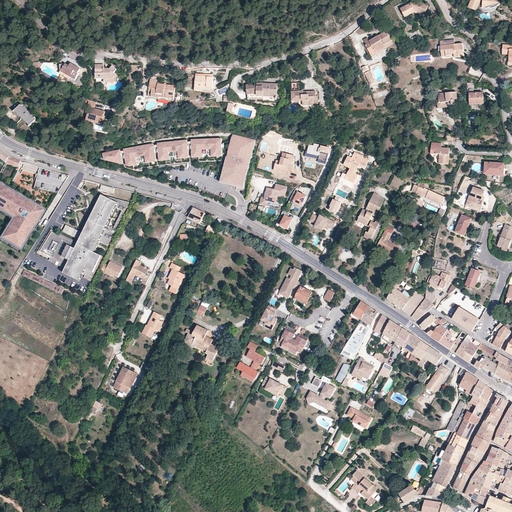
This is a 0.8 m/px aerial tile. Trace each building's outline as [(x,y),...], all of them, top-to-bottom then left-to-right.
[(499,2),(497,0),(470,0),(468,7),(476,10),(478,8),(482,7),(488,7),(487,6),(490,6),(490,7),(493,7),(496,6),(498,4),(499,2)] [(428,6),(417,1),(411,4),(401,9),(405,18),(415,13),(414,10),(425,14),(428,6)] [(393,44),(385,31),(369,40),(367,37),(363,40),(366,45),(364,46),(370,57),(371,58),(386,50),(385,48),(393,44)] [(129,38),(106,35),(104,50),(127,53),(129,38)] [(463,43),(455,44),(454,39),(449,40),(440,41),(440,51),(441,57),(445,56),(452,56),(452,54),(454,54),(454,57),(464,56),(463,43)] [(511,45),(503,45),(502,52),(502,54),(509,55),(509,65),(511,65),(511,45)] [(79,69),(74,66),(74,68),(70,65),(69,66),(65,64),(65,65),(64,64),(60,65),(60,67),(63,69),(63,70),(66,72),(65,74),(71,77),(71,76),(75,79),(78,74),(77,73),(79,69)] [(114,74),(117,71),(112,67),(110,70),(108,69),(104,69),(104,67),(96,67),(96,79),(104,79),(112,79),(116,76),(114,74)] [(372,76),(370,71),(365,74),(370,84),(374,83),(371,77),(372,76)] [(212,88),(213,75),(196,74),(195,91),(202,91),(202,87),(212,88)] [(151,79),(150,87),(153,88),(152,91),(149,91),(148,96),(152,96),(151,99),(174,102),(176,87),(157,84),(157,80),(151,79)] [(477,88),(477,83),(467,83),(467,88),(469,88),(469,91),(474,91),(474,88),(477,88)] [(276,96),(277,85),(264,84),(263,84),(257,84),(257,87),(253,87),(253,85),(246,86),(248,95),(257,94),(257,97),(263,97),(264,95),(276,96)] [(315,95),(315,91),(306,91),(306,92),(303,92),(303,91),(291,91),(291,101),(302,101),(302,105),(313,105),(313,103),(317,103),(317,95),(315,95)] [(438,95),(439,103),(442,102),(442,106),(448,106),(448,108),(453,107),(453,104),(457,104),(456,100),(458,99),(457,92),(440,93),(440,95),(438,95)] [(483,104),(483,92),(469,92),(469,104),(483,104)] [(94,109),(96,103),(89,101),(87,107),(90,108),(94,109)] [(35,118),(22,105),(21,105),(20,105),(19,106),(19,107),(20,108),(21,109),(16,113),(27,124),(32,119),(32,120),(33,121),(34,121),(35,121),(36,120),(36,119),(35,118)] [(94,109),(90,108),(86,120),(93,122),(93,120),(102,123),(106,113),(94,109)] [(226,176),(230,158),(233,159),(234,154),(231,154),(235,137),(233,136),(223,176),(226,176)] [(244,185),(255,142),(253,141),(254,140),(243,137),(243,139),(235,137),(231,154),(234,154),(233,159),(230,158),(226,176),(225,180),(227,181),(229,181),(235,183),(244,185)] [(222,154),(221,138),(191,140),(191,155),(198,155),(207,154),(215,154),(222,154)] [(188,143),(187,140),(157,143),(158,158),(165,158),(173,157),(182,156),(189,155),(188,143)] [(227,181),(225,180),(226,176),(223,176),(221,182),(244,188),(256,142),(256,140),(254,140),(253,141),(255,142),(244,185),(235,183),(229,181),(227,181)] [(313,145),(309,144),(307,151),(305,150),(304,156),(318,159),(317,162),(326,164),(330,147),(314,143),(313,145)] [(449,148),(441,148),(442,143),(440,143),(433,143),(431,143),(431,146),(431,154),(440,154),(439,164),(448,164),(449,148)] [(156,159),(153,144),(124,149),(127,164),(132,163),(141,162),(150,160),(156,159)] [(292,165),(294,156),(291,155),(293,149),(283,146),(281,153),(283,154),(280,165),(276,164),(274,171),(278,172),(279,170),(288,172),(290,164),(292,165)] [(0,158),(5,163),(6,162),(9,157),(5,154),(0,149),(0,158)] [(123,165),(121,150),(103,154),(105,160),(113,162),(122,165),(123,165)] [(354,152),(353,155),(354,156),(353,159),(351,158),(348,156),(345,161),(349,163),(347,167),(350,169),(347,175),(344,179),(354,184),(359,175),(356,173),(360,166),(365,168),(369,160),(363,157),(363,156),(354,152)] [(17,166),(20,160),(9,157),(6,162),(17,166)] [(503,175),(504,163),(485,162),(484,174),(503,175)] [(290,175),(292,165),(290,164),(288,172),(279,170),(278,172),(290,175)] [(0,212),(10,219),(0,237),(0,240),(20,253),(39,225),(48,210),(7,185),(0,180),(0,212)] [(115,188),(101,184),(100,189),(113,193),(115,188)] [(285,197),(287,187),(276,184),(275,190),(267,188),(265,198),(262,197),(260,204),(267,206),(268,201),(273,202),(277,199),(278,196),(285,197)] [(412,193),(410,192),(408,196),(414,199),(416,195),(422,197),(425,198),(425,199),(439,206),(440,204),(442,205),(445,199),(424,189),(424,190),(419,188),(416,195),(412,193)] [(483,198),(485,192),(474,188),(471,197),(470,196),(466,206),(476,209),(480,210),(485,198),(483,198)] [(305,196),(298,193),(293,202),(300,206),(305,196)] [(377,216),(384,200),(378,197),(379,195),(374,193),(367,207),(368,208),(366,211),(363,210),(357,221),(367,226),(372,214),(377,216)] [(109,246),(130,202),(101,194),(81,232),(78,239),(76,243),(93,251),(98,241),(109,246)] [(234,197),(227,194),(224,199),(232,204),(233,204),(236,206),(236,205),(236,204),(236,202),(236,201),(235,199),(235,198),(234,197)] [(342,199),(336,196),(334,199),(332,198),(329,206),(330,207),(329,209),(335,212),(342,199)] [(205,213),(193,207),(188,217),(200,221),(201,221),(205,213)] [(171,222),(173,217),(169,216),(153,210),(150,220),(166,226),(167,221),(171,222)] [(285,211),(283,210),(281,214),(284,215),(279,225),(287,229),(292,219),(287,217),(289,213),(285,211)] [(328,219),(321,215),(319,217),(316,215),(312,221),(316,223),(315,226),(321,228),(321,227),(323,228),(324,227),(327,229),(328,228),(332,230),(335,223),(331,221),(331,222),(327,220),(328,219)] [(470,223),(471,219),(462,216),(456,232),(465,236),(470,223)] [(371,239),(379,222),(376,221),(375,222),(372,221),(369,227),(370,228),(368,233),(366,231),(364,237),(368,239),(369,237),(371,239)] [(497,245),(502,247),(508,249),(511,237),(511,226),(505,224),(504,227),(497,245)] [(78,239),(81,232),(66,225),(62,232),(78,239)] [(206,230),(213,234),(216,228),(208,225),(206,230)] [(395,256),(400,246),(388,240),(395,229),(387,225),(385,229),(387,230),(387,231),(386,231),(377,247),(377,248),(377,249),(378,250),(379,252),(381,251),(382,251),(383,250),(395,256)] [(91,281),(103,257),(93,251),(76,243),(52,232),(40,251),(51,257),(49,261),(64,268),(62,272),(80,280),(82,276),(91,281)] [(149,270),(140,265),(142,262),(137,260),(127,281),(132,283),(136,275),(144,279),(142,283),(146,285),(152,274),(148,272),(149,270)] [(123,267),(111,261),(108,266),(105,264),(101,271),(105,273),(106,271),(112,274),(119,278),(123,267)] [(178,289),(185,274),(179,271),(181,267),(173,263),(170,268),(173,269),(169,277),(171,278),(168,284),(172,286),(178,289)] [(294,288),(297,290),(301,283),(297,281),(302,271),(294,267),(293,270),(291,269),(288,274),(291,276),(290,279),(287,278),(280,291),(286,293),(284,297),(288,299),(294,288)] [(474,288),(480,272),(472,269),(466,285),(474,288)] [(433,274),(429,282),(430,282),(430,285),(437,288),(438,286),(444,288),(450,275),(442,272),(440,277),(433,274)] [(416,291),(410,299),(396,289),(399,285),(395,283),(387,299),(393,303),(396,305),(399,307),(402,309),(412,316),(426,299),(416,291)] [(457,289),(452,285),(448,294),(450,295),(457,289)] [(306,304),(313,292),(300,286),(294,298),(296,299),(293,304),(302,309),(305,303),(306,304)] [(330,302),(334,293),(328,290),(323,299),(330,302)] [(426,299),(432,303),(436,297),(427,290),(426,299)] [(433,307),(435,305),(432,303),(426,299),(412,316),(418,320),(433,307)] [(361,302),(361,301),(353,314),(361,319),(369,306),(366,304),(361,302)] [(209,308),(202,304),(198,313),(204,316),(209,308)] [(276,311),(277,309),(268,305),(266,308),(260,320),(261,320),(259,323),(263,325),(263,326),(270,330),(273,325),(276,318),(274,317),(276,313),(275,312),(276,311)] [(378,312),(369,306),(361,319),(371,326),(374,319),(378,312)] [(471,331),(479,320),(459,307),(452,319),(471,331)] [(155,312),(153,317),(154,318),(150,327),(148,326),(148,325),(143,334),(152,339),(156,330),(159,332),(164,322),(160,320),(163,316),(155,312)] [(390,321),(382,315),(379,322),(375,331),(382,336),(390,321)] [(436,319),(432,315),(420,325),(425,330),(432,324),(434,322),(436,320),(436,319)] [(438,318),(436,319),(436,320),(434,322),(438,327),(441,325),(442,325),(443,325),(444,324),(447,321),(443,319),(441,321),(438,318)] [(391,321),(390,321),(382,336),(382,337),(382,338),(394,346),(395,345),(396,342),(403,329),(391,321)] [(370,328),(360,322),(341,354),(354,360),(370,328)] [(441,325),(438,327),(435,328),(427,333),(440,342),(448,330),(449,329),(448,328),(449,326),(452,324),(448,322),(448,324),(444,326),(443,325),(442,325),(441,325)] [(505,326),(501,323),(495,328),(500,331),(505,326)] [(213,340),(209,338),(208,339),(205,338),(206,336),(208,331),(197,325),(193,332),(192,335),(196,337),(192,344),(196,346),(198,343),(208,349),(207,351),(205,355),(207,357),(206,360),(212,363),(221,346),(216,343),(215,346),(211,344),(213,340)] [(511,330),(505,326),(500,331),(497,336),(505,340),(511,330)] [(292,338),(296,332),(287,327),(279,342),(282,344),(281,346),(295,354),(297,351),(300,353),(308,338),(299,333),(295,340),(292,338)] [(406,330),(403,329),(396,342),(395,345),(403,350),(404,347),(411,334),(409,333),(406,330)] [(452,334),(448,330),(440,342),(450,349),(457,339),(451,335),(452,334)] [(192,344),(196,337),(192,335),(189,333),(184,342),(192,346),(192,344)] [(412,335),(411,334),(404,347),(403,350),(408,353),(406,357),(409,359),(412,356),(421,341),(417,338),(414,336),(412,335)] [(468,335),(464,340),(470,345),(472,337),(468,335)] [(493,344),(501,349),(505,340),(497,336),(493,344)] [(470,345),(466,351),(473,356),(480,347),(482,343),(472,337),(470,345)] [(458,338),(457,339),(450,349),(456,353),(463,341),(458,338)] [(470,345),(464,340),(463,341),(456,353),(460,355),(463,357),(466,351),(470,345)] [(424,343),(421,341),(412,356),(409,359),(418,365),(418,364),(420,362),(423,357),(430,347),(426,344),(424,343)] [(196,346),(207,351),(208,349),(198,343),(196,346)] [(495,356),(497,352),(485,345),(483,349),(495,356)] [(266,358),(256,352),(257,349),(252,347),(251,349),(247,357),(255,361),(251,368),(241,362),(237,368),(244,372),(255,378),(256,379),(260,373),(257,371),(255,370),(259,363),(260,364),(262,365),(266,358)] [(436,366),(443,356),(439,353),(437,351),(434,349),(430,347),(423,357),(420,362),(418,364),(422,367),(427,360),(436,366)] [(387,357),(377,351),(374,356),(378,359),(378,360),(383,363),(384,361),(385,362),(387,357)] [(463,357),(470,362),(470,361),(473,356),(466,351),(463,357)] [(500,354),(497,358),(496,360),(500,362),(507,364),(509,359),(500,354)] [(499,365),(493,362),(485,357),(481,363),(477,360),(474,364),(474,365),(479,368),(482,364),(484,366),(490,370),(492,372),(491,372),(493,373),(494,374),(496,375),(500,376),(502,378),(507,364),(500,362),(499,365)] [(362,377),(368,365),(368,364),(364,362),(365,360),(361,358),(352,375),(356,377),(358,375),(362,377)] [(511,360),(509,359),(507,364),(502,378),(509,380),(511,373),(511,360)] [(286,367),(275,361),(272,367),(284,372),(286,367)] [(387,377),(393,367),(387,363),(381,373),(387,377)] [(332,367),(326,378),(332,381),(341,386),(345,379),(352,366),(344,364),(343,366),(342,365),(336,369),(332,367)] [(368,380),(374,368),(368,365),(362,377),(363,378),(368,380)] [(441,365),(438,370),(426,387),(434,393),(446,376),(449,371),(441,365)] [(131,388),(138,374),(124,367),(114,388),(126,393),(129,387),(131,388)] [(461,369),(458,374),(464,377),(459,385),(467,390),(466,392),(470,394),(472,395),(472,396),(472,395),(480,381),(473,376),(467,372),(461,368),(461,369)] [(255,378),(244,372),(242,376),(253,382),(255,378)] [(289,387),(268,377),(264,385),(268,387),(267,389),(279,395),(280,393),(285,395),(289,387)] [(329,385),(332,381),(326,378),(324,377),(322,381),(316,378),(313,385),(319,389),(323,382),(327,384),(328,384),(329,385)] [(480,381),(472,395),(474,396),(480,399),(482,397),(487,386),(484,384),(480,381)] [(325,400),(326,397),(331,400),(336,389),(329,385),(328,384),(327,384),(322,394),(323,395),(321,399),(319,397),(319,396),(311,392),(307,399),(309,404),(314,403),(324,408),(328,402),(325,400)] [(487,386),(482,397),(488,401),(493,391),(487,386)] [(499,398),(498,397),(495,404),(504,411),(509,401),(507,400),(501,395),(499,398)] [(488,401),(482,397),(480,399),(474,396),(471,401),(469,406),(467,404),(466,404),(464,409),(473,414),(475,409),(483,413),(488,401)] [(466,404),(467,404),(461,401),(455,412),(446,429),(447,429),(453,432),(456,426),(460,417),(464,409),(466,404)] [(504,411),(495,404),(491,411),(501,418),(502,416),(503,413),(504,411)] [(415,411),(408,407),(401,417),(406,420),(409,422),(415,411)] [(348,415),(355,419),(357,417),(353,415),(356,410),(352,408),(348,415)] [(473,414),(464,409),(460,417),(476,425),(478,423),(481,418),(473,414)] [(475,409),(473,414),(481,418),(483,413),(475,409)] [(373,419),(356,410),(353,415),(357,417),(355,419),(354,422),(367,429),(373,419)] [(501,418),(491,411),(488,416),(498,422),(501,418)] [(498,422),(488,416),(485,421),(496,427),(498,422)] [(476,425),(460,417),(456,426),(458,427),(456,431),(455,433),(469,440),(470,438),(471,436),(472,434),(472,433),(473,431),(475,427),(476,425)] [(511,421),(506,417),(503,421),(509,425),(507,429),(507,430),(506,431),(511,434),(511,421)] [(496,428),(496,427),(485,421),(482,425),(494,431),(495,430),(496,428)] [(497,433),(496,436),(503,439),(503,438),(504,437),(504,436),(504,435),(505,434),(505,433),(506,431),(507,430),(507,429),(509,425),(503,421),(502,423),(501,425),(500,427),(499,429),(498,431),(497,433)] [(419,427),(415,425),(412,431),(419,434),(421,429),(419,427)] [(494,431),(482,425),(480,429),(493,435),(494,431)] [(490,443),(493,435),(480,429),(478,433),(477,436),(490,443)] [(501,445),(507,448),(511,437),(511,434),(506,431),(505,433),(505,434),(504,435),(504,436),(504,437),(503,438),(503,439),(496,436),(494,441),(501,445)] [(469,440),(455,433),(450,444),(456,448),(458,445),(465,449),(468,443),(469,440)] [(490,443),(477,436),(476,438),(474,442),(472,446),(479,450),(485,453),(486,452),(487,450),(488,448),(489,447),(489,445),(490,443)] [(456,448),(450,444),(446,452),(443,451),(442,454),(438,452),(436,456),(457,466),(458,465),(461,458),(463,453),(465,449),(458,445),(456,448)] [(471,449),(470,451),(477,455),(479,450),(472,446),(471,449)] [(494,458),(501,461),(501,460),(502,458),(505,452),(500,449),(497,454),(491,452),(489,457),(494,458)] [(485,453),(479,450),(477,455),(482,458),(485,453)] [(477,455),(470,451),(469,453),(468,455),(467,458),(472,460),(475,462),(477,463),(478,464),(482,458),(477,455)] [(509,454),(505,452),(502,458),(501,460),(506,462),(509,454)] [(501,460),(501,461),(499,466),(498,467),(505,468),(510,464),(511,465),(511,456),(509,454),(506,462),(501,460)] [(436,456),(433,462),(440,466),(433,481),(446,487),(447,486),(450,480),(454,473),(457,466),(436,456)] [(489,457),(487,462),(499,466),(501,461),(494,458),(489,457)] [(472,460),(467,458),(466,459),(465,462),(464,464),(474,470),(476,467),(478,464),(477,463),(475,462),(472,460)] [(485,461),(483,465),(486,466),(492,468),(497,470),(498,468),(498,467),(499,466),(487,462),(485,461)] [(470,476),(474,470),(464,464),(463,467),(462,469),(461,471),(466,473),(469,475),(470,476)] [(499,468),(498,468),(497,470),(492,468),(486,466),(483,465),(482,464),(479,469),(486,471),(490,472),(495,473),(498,474),(500,475),(502,475),(504,470),(501,469),(499,468)] [(511,465),(510,464),(505,468),(504,470),(502,475),(504,476),(506,477),(507,477),(511,479),(511,465)] [(479,469),(476,474),(487,478),(490,472),(486,471),(479,469)] [(354,476),(361,482),(355,490),(358,493),(361,490),(363,488),(365,490),(363,492),(361,494),(368,499),(369,500),(371,497),(378,489),(374,485),(373,486),(365,479),(365,478),(357,471),(353,476),(354,476)] [(466,473),(461,471),(458,478),(462,480),(466,482),(470,476),(469,475),(466,473)] [(504,476),(502,475),(500,475),(498,474),(495,473),(490,472),(487,478),(494,481),(496,482),(497,482),(499,483),(501,483),(502,482),(503,484),(507,477),(506,477),(504,476)] [(487,478),(476,474),(473,478),(472,480),(481,484),(482,481),(486,482),(487,478)] [(361,482),(354,476),(351,480),(355,483),(352,487),(355,490),(361,482)] [(511,479),(507,477),(503,484),(502,482),(501,483),(498,490),(511,495),(511,479)] [(464,488),(466,482),(462,480),(458,478),(454,487),(462,491),(464,488)] [(494,481),(487,478),(486,482),(484,486),(490,489),(491,488),(491,486),(494,481)] [(446,487),(433,481),(432,484),(430,488),(436,490),(444,492),(446,487)] [(466,494),(478,501),(479,499),(479,497),(480,495),(481,494),(481,493),(482,491),(483,488),(480,487),(477,485),(470,483),(466,494)] [(404,502),(417,495),(418,492),(415,489),(412,486),(399,494),(404,502)] [(436,490),(430,488),(426,496),(438,496),(442,496),(444,492),(436,490)] [(488,493),(482,491),(481,493),(481,494),(480,495),(487,497),(484,504),(487,506),(491,496),(489,494),(488,493)] [(490,493),(489,494),(491,496),(487,506),(486,508),(483,509),(484,510),(487,509),(493,511),(492,511),(511,511),(511,499),(505,497),(503,500),(498,498),(498,496),(497,496),(496,497),(491,495),(490,493)] [(487,497),(480,495),(479,497),(479,499),(478,501),(484,504),(487,497)] [(375,500),(371,497),(369,500),(368,499),(366,503),(370,506),(372,503),(375,500)] [(440,511),(443,503),(425,500),(422,511),(440,511)] [(453,511),(450,509),(443,503),(440,511),(453,511)]
